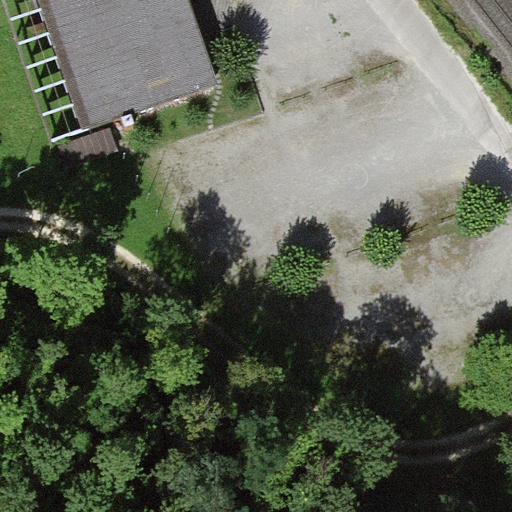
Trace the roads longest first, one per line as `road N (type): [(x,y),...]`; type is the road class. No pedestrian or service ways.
road 1 (track): [(0,224),(29,222),(135,267),(326,427),(418,456)]
road 2 (unclassified): [(385,0),(511,154)]
